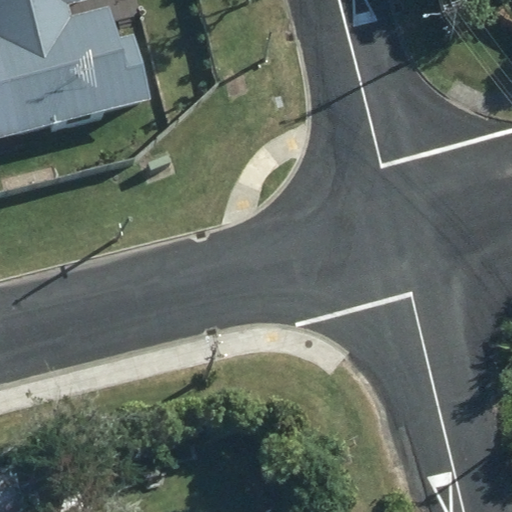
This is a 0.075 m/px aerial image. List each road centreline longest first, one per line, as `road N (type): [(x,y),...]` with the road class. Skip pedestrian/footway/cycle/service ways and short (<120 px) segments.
road 1 (residential): [(0,330),(398,229)]
road 2 (tertiary): [(398,229),(462,511)]
road 3 (tertiary): [(339,0),(398,229)]
